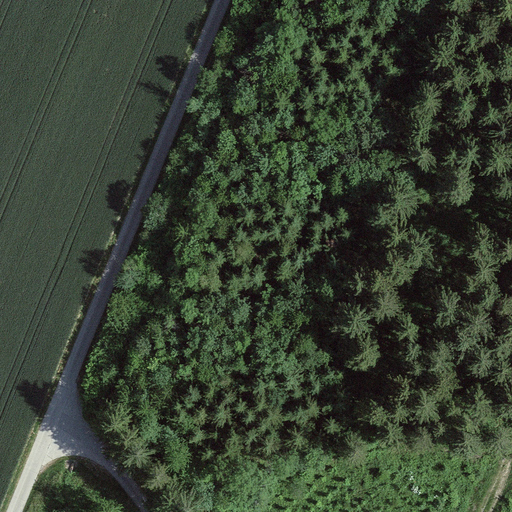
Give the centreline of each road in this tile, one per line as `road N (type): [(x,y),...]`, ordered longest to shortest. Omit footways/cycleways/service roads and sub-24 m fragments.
road 1 (unclassified): [(17,511),(227,0)]
road 2 (track): [(146,511),(65,394)]
